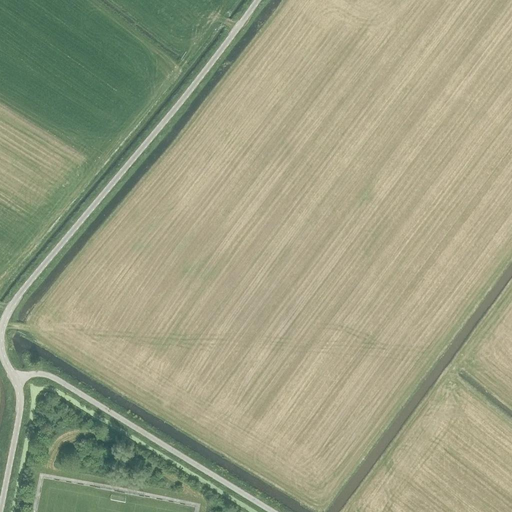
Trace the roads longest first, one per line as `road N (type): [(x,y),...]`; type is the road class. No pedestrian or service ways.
road 1 (unclassified): [(0,331),(22,290),(257,0)]
road 2 (unclassified): [(0,510),(20,401),(0,350)]
